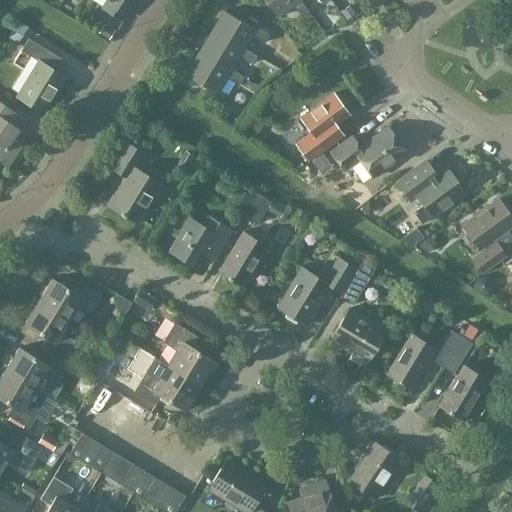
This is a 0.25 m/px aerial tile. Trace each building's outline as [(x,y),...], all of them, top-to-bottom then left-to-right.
[(131,0),(104,0),(101,7),(120,19),(131,0)] [(308,12),(300,0),(296,3),(293,0),(264,0),(277,17),(292,6),(300,17),(308,12)] [(222,10),(209,33),(240,52),(243,47),(250,34),(263,42),(268,34),(254,25),(253,28),(222,10)] [(102,25),(97,32),(108,39),(112,32),(102,25)] [(209,33),(196,54),(228,73),(230,69),(238,55),(251,63),(256,55),(243,47),(240,52),(209,33)] [(14,96),(29,105),(42,113),(64,77),(53,70),(59,59),(26,38),(18,51),(35,61),(14,96)] [(238,85),(243,76),(230,69),(228,73),(196,54),(184,74),(216,93),(225,77),(238,85)] [(307,160),(309,159),(336,139),(328,128),(348,114),(332,93),(299,117),(309,132),(295,143),(307,160)] [(23,143),(13,136),(24,120),(0,103),(0,163),(6,168),(23,143)] [(137,123),(129,135),(132,136),(134,138),(139,131),(138,130),(141,125),(139,124),(137,123)] [(350,136),(330,151),(343,170),(359,158),(371,176),(405,152),(386,126),(373,135),(365,125),(350,136)] [(124,177),(106,205),(136,224),(160,184),(131,166),(139,153),(126,145),(112,169),(124,177)] [(416,194),(422,203),(412,211),(420,222),(462,192),(444,167),(432,176),(429,172),(432,170),(424,160),(395,181),(408,199),(416,194)] [(256,193),(242,216),(256,224),(270,202),(256,193)] [(502,254),(491,238),(511,222),(511,219),(496,197),(463,222),(482,249),(471,257),(480,270),(502,254)] [(197,251),(212,260),(230,231),(209,218),(204,227),(188,218),(168,252),(189,264),(197,251)] [(241,232),(217,271),(241,286),(265,247),(241,232)] [(328,285),(338,291),(353,268),(335,257),(322,280),(299,267),(275,307),(304,324),(328,285)] [(358,263),(337,297),(349,304),(369,270),(358,263)] [(476,277),(472,284),(474,291),(480,296),(488,294),(492,288),(490,281),(484,276),(476,277)] [(51,279),(37,301),(67,319),(75,306),(89,314),(100,295),(78,282),(72,292),(51,279)] [(148,310),(152,305),(155,299),(138,290),(131,300),(148,310)] [(45,337),(39,347),(45,351),(61,360),(73,341),(59,333),(67,319),(37,301),(24,324),(45,337)] [(346,308),(327,341),(363,364),(383,331),(346,308)] [(173,322),(161,341),(174,349),(165,364),(198,384),(213,360),(190,345),(195,336),(173,322)] [(449,329),(431,360),(451,372),(469,341),(449,329)] [(409,388),(433,347),(409,333),(384,373),(409,388)] [(67,363),(61,360),(45,351),(38,362),(16,348),(3,370),(34,389),(42,375),(55,383),(67,363)] [(152,356),(131,391),(153,404),(159,394),(183,408),(198,384),(165,364),(152,356)] [(461,364),(437,405),(462,420),(486,379),(461,364)] [(32,391),(34,389),(3,370),(0,375),(0,398),(11,405),(5,416),(27,429),(34,418),(32,417),(43,397),(32,391)] [(61,438),(72,445),(80,432),(69,425),(61,438)] [(3,446),(0,444),(0,467),(4,461),(23,472),(38,446),(12,431),(3,446)] [(90,438),(80,432),(72,445),(67,453),(77,459),(90,438)] [(42,433),(37,441),(51,450),(56,442),(42,433)] [(100,444),(90,438),(77,459),(87,465),(100,444)] [(371,440),(344,479),(373,498),(399,459),(371,440)] [(110,450),(100,444),(87,465),(97,471),(110,450)] [(110,450),(97,471),(108,477),(120,456),(110,450)] [(130,462),(120,456),(108,477),(118,484),(130,462)] [(241,511),(261,511),(251,506),(264,485),(224,460),(206,489),(241,511)] [(141,469),(130,462),(118,484),(128,490),(141,469)] [(152,475),(141,469),(128,490),(139,496),(152,475)] [(163,482),(152,475),(139,496),(150,503),(163,482)] [(404,503),(411,507),(417,511),(434,483),(423,475),(404,503)] [(42,511),(73,511),(75,509),(61,501),(69,488),(51,477),(37,499),(47,505),(42,511)] [(304,495),(286,501),(289,511),(334,511),(324,479),(301,486),(304,495)] [(163,482),(150,503),(161,509),(174,488),(163,482)] [(174,511),(185,495),(174,488),(161,509),(165,511),(174,511)] [(0,492),(0,511),(5,511),(13,500),(0,492)]
